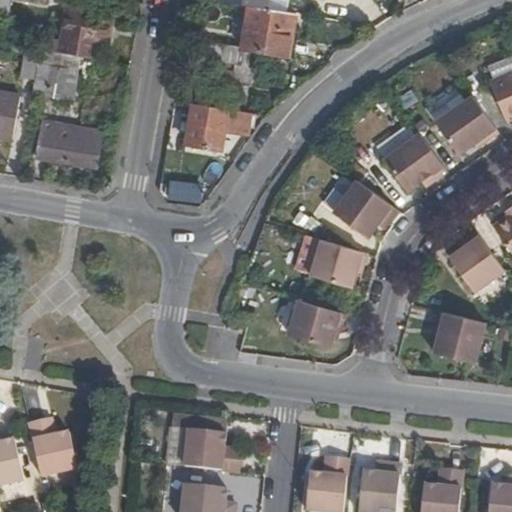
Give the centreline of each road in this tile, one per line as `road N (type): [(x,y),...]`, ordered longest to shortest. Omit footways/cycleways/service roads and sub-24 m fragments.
road 1 (residential): [(184,233),(212,229),(224,218),(282,138),(344,79),(418,32),(491,0)]
road 2 (residential): [(511,166),(428,223),(404,257),(369,392)]
road 3 (residential): [(287,384),(210,376),(178,358),(173,314),(184,233)]
road 4 (residential): [(127,222),(167,0)]
road 5 (residential): [(511,409),(369,392)]
road 6 (residential): [(127,222),(0,199)]
road 7 (residential): [(287,384),(275,511)]
